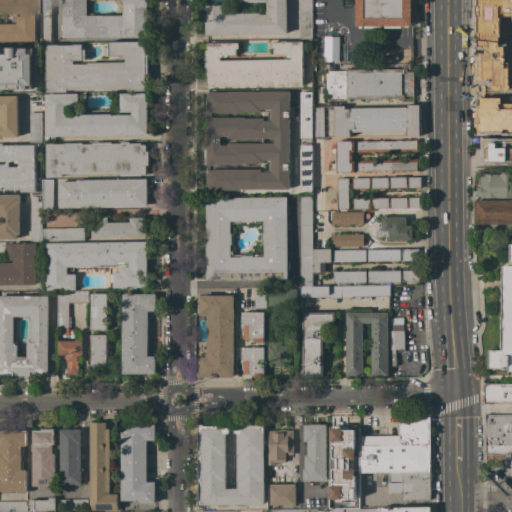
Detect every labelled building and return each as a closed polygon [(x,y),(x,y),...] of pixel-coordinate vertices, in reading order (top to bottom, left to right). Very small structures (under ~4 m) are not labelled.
[(0,0),(35,0),(35,41),(0,41),(0,0)] [(51,0),(52,43),(41,43),(40,0),(51,0)] [(146,0),(146,37),(62,37),(62,0),(146,0)] [(286,0),(287,33),(218,34),(218,35),(205,35),(205,5),(222,5),(222,12),(236,12),(236,13),(260,13),(260,14),(266,14),(266,2),(248,2),(248,1),(239,1),(239,0),(286,0)] [(311,0),(311,36),(299,36),(298,0),(311,0)] [(416,0),(417,22),(412,22),(412,26),(356,26),(355,0),(416,0)] [(484,10),(473,10),(473,0),(511,0),(511,7),(484,7),(484,10)] [(485,27),(485,30),(510,30),(510,28),(511,28),(511,50),(493,50),(493,62),(502,62),(502,69),(473,69),(473,27),(485,27)] [(337,37),(323,36),(322,62),(337,62),(337,37)] [(144,41),(144,44),(147,44),(147,88),(145,88),(145,91),(128,91),(128,89),(66,90),(66,92),(46,93),(46,81),(43,81),(43,72),(45,72),(45,65),(43,65),(43,58),(45,58),(45,45),(57,45),(57,46),(72,45),(72,44),(81,44),(81,49),(84,49),(84,61),(73,61),(73,64),(87,64),(87,63),(124,62),(124,59),(117,59),(117,56),(104,57),(104,47),(108,47),(108,42),(144,41)] [(302,42),(302,50),(303,50),(303,68),(302,68),(302,78),(303,78),(303,83),(302,83),(302,86),(207,87),(206,71),(205,71),(204,50),(206,50),(206,43),(237,43),(237,48),(235,49),(235,55),(222,55),(222,57),(219,57),(219,61),(290,59),(290,55),(286,55),(286,54),(273,54),(273,48),(270,48),(270,42),(302,42)] [(0,48),(2,48),(2,54),(7,54),(7,48),(33,48),(33,90),(18,90),(18,88),(0,88),(0,48)] [(345,71),(345,70),(403,69),(403,72),(413,71),(413,96),(403,96),(403,98),(346,99),(346,98),(327,98),(327,96),(325,96),(325,73),(327,73),(327,71),(345,71)] [(206,92),(288,91),(289,189),(239,189),(239,190),(206,190),(206,173),(208,173),(208,170),(216,170),(261,169),(261,170),(269,170),(269,163),(244,163),(244,164),(215,164),(215,165),(206,165),(206,117),(244,117),(244,118),(263,118),(263,119),(269,119),(269,112),(241,112),(241,113),(216,113),(216,112),(208,112),(208,110),(206,110),(206,92)] [(311,92),(311,108),(313,108),(313,107),(322,106),(323,137),(321,137),(322,172),(315,173),(312,173),(312,174),(322,174),(323,211),(311,211),(312,249),(330,249),(330,262),(324,262),(324,272),(316,272),(316,278),(311,278),(311,286),(389,285),(389,296),(351,297),(351,298),(328,298),(328,297),(297,298),(297,286),(299,286),(299,195),(311,195),(311,191),(300,191),(300,145),(311,145),(311,138),(300,138),(299,92),(311,92)] [(45,137),(44,94),(76,93),(77,107),(66,107),(66,115),(110,114),(110,115),(130,115),(130,112),(119,112),(118,93),(145,93),(146,135),(49,137),(45,137)] [(0,96),(17,96),(17,137),(2,137),(2,140),(0,140),(0,96)] [(344,106),(344,109),(349,109),(349,108),(407,107),(407,105),(419,105),(419,108),(421,108),(421,120),(419,120),(419,121),(421,121),(421,135),(406,136),(406,131),(350,132),(350,137),(334,137),(333,106),(344,106)] [(480,106),(480,107),(484,107),(484,106),(504,106),(504,107),(508,107),(511,107),(511,135),(507,135),(504,135),(484,135),(484,134),(480,134),(480,135),(473,135),(473,124),(475,124),(475,117),(474,117),(474,106),(480,106)] [(40,113),(40,137),(45,137),(49,137),(49,142),(29,142),(28,113),(40,113)] [(485,137),(497,137),(497,139),(502,139),(502,138),(511,138),(511,161),(510,161),(510,158),(500,158),(500,163),(482,163),(482,146),(485,146),(485,137)] [(361,142),(361,141),(366,141),(377,141),(377,140),(383,140),(383,141),(396,141),(396,140),(401,140),(401,141),(412,141),(412,140),(418,140),(418,151),(416,151),(416,153),(411,153),(411,151),(388,151),(388,152),(376,152),(376,151),(366,152),(359,152),(355,152),(355,142),(361,142)] [(336,172),(336,141),(354,141),(354,152),(351,152),(351,161),(353,161),(353,172),(336,172)] [(45,145),(140,143),(140,145),(145,145),(145,151),(147,151),(148,165),(145,165),(145,174),(141,174),(141,175),(120,176),(120,173),(61,174),(61,177),(46,177),(45,145)] [(0,164),(5,164),(5,160),(0,160),(0,145),(33,145),(34,192),(20,192),(20,189),(4,189),(4,187),(0,187),(0,164)] [(418,171),(413,171),(413,170),(401,170),(401,171),(396,171),(396,170),(383,170),(383,171),(379,171),(367,171),(367,172),(361,172),(361,171),(355,171),(355,161),(359,161),(359,160),(366,160),(366,161),(368,161),(368,160),(383,160),(394,160),(394,159),(405,159),(405,160),(411,160),(413,160),(413,159),(416,159),(416,160),(418,160),(418,171)] [(511,198),(480,198),(480,197),(476,197),(476,188),(480,188),(480,177),(484,177),(484,174),(491,174),(491,168),(501,168),(501,172),(508,172),(508,174),(511,174),(511,198)] [(387,177),(387,188),(371,188),(370,178),(387,177)] [(389,177),(405,177),(405,188),(389,188),(389,177)] [(407,177),(419,177),(420,187),(408,188),(407,177)] [(348,178),(348,209),(336,209),(336,180),(338,178),(348,178)] [(368,178),(368,188),(352,188),(352,178),(368,178)] [(29,196),(36,196),(36,202),(41,202),(41,179),(52,179),(52,210),(40,210),(40,241),(29,241),(29,196)] [(58,208),(58,182),(75,181),(75,180),(146,179),(146,207),(58,208)] [(0,194),(19,194),(19,235),(16,235),(16,239),(0,239),(0,194)] [(286,206),(288,206),(288,215),(286,215),(287,262),(289,262),(289,270),(287,270),(287,280),(207,281),(207,280),(206,280),(205,198),(286,197),(286,206)] [(405,197),(406,208),(390,208),(389,198),(405,197)] [(420,197),(420,208),(408,208),(408,197),(420,197)] [(352,198),(369,198),(369,209),(353,209),(352,198)] [(387,198),(387,209),(371,209),(371,198),(387,198)] [(511,200),(511,224),(474,224),(474,200),(511,200)] [(362,212),(363,224),(357,224),(357,225),(354,225),(354,224),(339,224),(340,226),(336,226),(336,224),(331,224),(331,212),(362,212)] [(91,238),(90,229),(95,229),(95,215),(99,215),(100,217),(107,217),(107,222),(129,222),(129,218),(142,217),(142,228),(145,228),(146,237),(91,238)] [(406,225),(412,225),(412,240),(406,240),(406,241),(393,241),(393,240),(392,240),(392,238),(388,238),(388,237),(376,237),(376,227),(379,227),(379,216),(381,216),(381,215),(391,215),(391,216),(394,216),(405,216),(405,217),(406,217),(406,225)] [(84,241),(41,241),(41,229),(83,228),(84,241)] [(336,235),(336,233),(340,233),(340,235),(354,234),(354,233),(358,233),(358,234),(363,234),(363,246),(331,247),(331,235),(336,235)] [(46,243),(146,241),(147,287),(113,288),(113,282),(109,282),(109,275),(112,274),(112,272),(118,272),(118,267),(128,267),(128,264),(118,264),(116,267),(66,267),(67,275),(75,274),(75,290),(62,291),(62,288),(57,288),(57,291),(47,291),(46,243)] [(0,285),(0,263),(13,263),(13,260),(10,260),(10,259),(7,259),(7,245),(9,245),(9,244),(35,243),(36,285),(0,285)] [(367,250),(399,249),(399,261),(367,261),(367,250)] [(401,249),(417,249),(418,260),(401,261),(401,249)] [(365,261),(332,262),(332,251),(364,250),(365,261)] [(511,372),(511,366),(507,366),(507,368),(492,368),(492,350),(504,350),(505,266),(511,266),(511,372)] [(400,270),(400,282),(367,282),(367,271),(400,270)] [(418,270),(418,282),(402,282),(401,270),(418,270)] [(365,271),(365,283),(332,283),(332,271),(365,271)] [(254,288),(265,288),(265,308),(254,308),(254,288)] [(268,289),(296,289),(296,306),(268,306),(268,289)] [(56,291),(87,291),(87,303),(68,303),(68,318),(71,318),(71,327),(56,328),(56,291)] [(90,294),(106,294),(106,330),(90,330),(90,294)] [(122,294),(155,294),(155,308),(154,308),(154,311),(147,311),(147,357),(154,357),(154,359),(155,359),(155,374),(122,374),(122,294)] [(0,296),(48,296),(48,376),(0,376),(0,296)] [(233,377),(198,377),(198,358),(206,358),(206,316),(198,316),(198,296),(233,296),(233,377)] [(263,312),(263,342),(253,343),(253,339),(243,339),(243,329),(241,329),(241,313),(263,312)] [(334,312),(334,340),(324,340),(324,346),(323,346),(322,377),(301,377),(301,312),(334,312)] [(387,313),(387,376),(370,376),(370,323),(362,323),(362,376),(345,376),(345,313),(387,313)] [(404,349),(390,350),(389,319),(403,318),(404,349)] [(267,323),(277,323),(277,331),(267,332),(267,323)] [(107,335),(107,371),(90,371),(90,335),(107,335)] [(81,341),(81,356),(77,356),(77,375),(66,375),(66,361),(65,360),(64,359),(64,358),(64,356),(57,356),(57,341),(81,341)] [(271,346),(271,342),(282,342),(281,346),(288,346),(288,361),(283,361),(283,366),(274,366),(274,363),(267,363),(267,346),(271,346)] [(241,348),(263,348),(263,380),(257,380),(257,377),(251,377),(251,380),(241,380),(241,374),(243,374),(243,364),(241,364),(241,348)] [(511,403),(484,403),(484,402),(482,402),(482,395),(484,395),(484,392),(482,392),(482,385),(485,385),(485,384),(511,384),(511,403)] [(359,472),(359,451),(362,451),(362,442),(360,442),(360,436),(399,436),(398,415),(429,414),(429,471),(388,472),(359,472)] [(511,478),(503,478),(503,469),(510,469),(510,453),(485,453),(485,415),(511,415),(511,478)] [(89,422),(105,422),(106,429),(109,429),(109,494),(117,494),(117,510),(89,510),(89,422)] [(325,481),(302,481),(302,469),(304,469),(304,455),(307,455),(307,442),(303,442),(303,425),(325,424),(325,481)] [(328,507),(328,424),(356,424),(357,507),(328,507)] [(120,425),(154,425),(154,440),(146,440),(147,482),(154,482),(155,503),(139,503),(139,501),(120,501),(120,425)] [(198,426),(228,426),(228,434),(225,434),(225,489),(236,489),(236,433),(233,433),(233,425),(263,425),(264,505),(198,505),(198,426)] [(80,484),(60,484),(59,430),(80,429),(80,484)] [(266,452),(269,452),(268,431),(281,431),(281,429),(284,429),(285,431),(292,430),(293,455),(285,455),(285,462),(273,463),(273,465),(266,465),(266,452)] [(32,430),(53,430),(53,445),(52,445),(52,454),(54,454),(54,484),(52,484),(52,487),(32,487),(32,430)] [(0,431),(26,431),(26,446),(21,446),(21,448),(22,448),(22,456),(21,456),(21,461),(22,461),(22,469),(21,469),(21,470),(26,470),(26,493),(2,493),(2,491),(0,491),(0,431)] [(429,471),(430,499),(401,500),(401,492),(387,493),(386,482),(389,482),(388,472),(429,471)] [(295,484),(295,505),(269,505),(269,484),(295,484)] [(34,511),(34,507),(28,507),(28,500),(48,500),(48,498),(55,498),(55,511),(34,511)] [(86,502),(87,502),(87,511),(58,511),(58,500),(86,499),(86,502)] [(0,511),(0,501),(26,501),(26,511),(0,511)]
